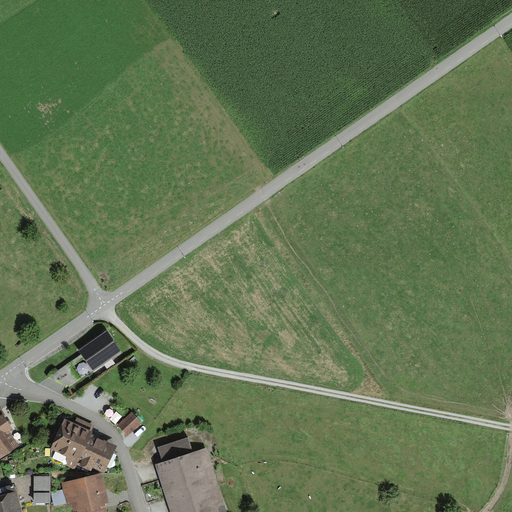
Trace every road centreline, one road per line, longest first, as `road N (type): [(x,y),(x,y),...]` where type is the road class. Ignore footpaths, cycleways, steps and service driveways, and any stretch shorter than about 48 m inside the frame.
road 1 (unclassified): [(103,305),(511,20)]
road 2 (track): [(103,305),(160,359),(511,428)]
road 3 (residential): [(0,378),(83,406),(118,440),(142,511)]
road 4 (residential): [(0,152),(103,305)]
road 5 (unclassified): [(0,378),(103,305)]
